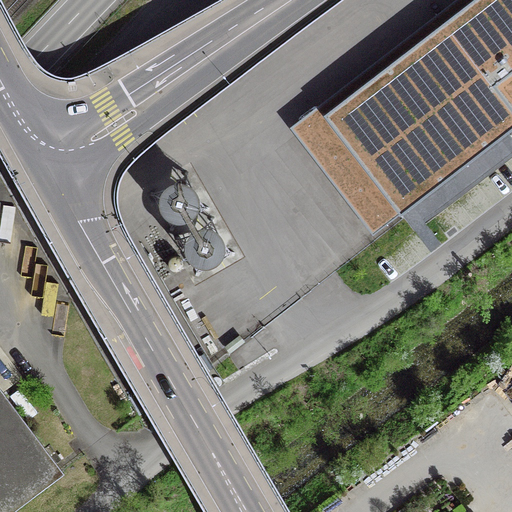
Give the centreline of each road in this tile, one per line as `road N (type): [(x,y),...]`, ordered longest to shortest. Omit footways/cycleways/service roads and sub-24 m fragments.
road 1 (residential): [(96,511),(188,430),(418,281),(511,209)]
road 2 (tertiary): [(44,161),(244,511)]
road 3 (primary): [(286,0),(44,161)]
road 4 (unknown): [(129,481),(0,303)]
road 5 (secondary): [(89,0),(0,94)]
